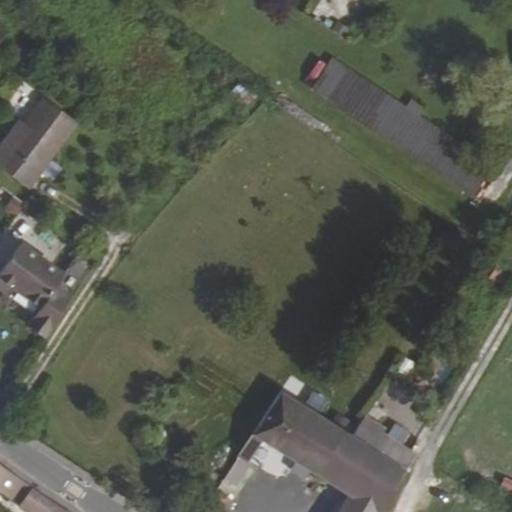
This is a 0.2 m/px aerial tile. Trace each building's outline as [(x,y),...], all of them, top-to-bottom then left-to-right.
[(390,110),(316,65),(297,94),(461,197),(480,167),(405,120),(410,112),(395,103),(390,110)] [(0,157),(28,180),(67,132),(32,103),(0,144),(0,157)] [(68,270),(27,238),(0,278),(0,293),(9,298),(12,293),(39,308),(24,329),(43,340),(74,293),(59,282),(68,270)] [(238,468),(251,445),(341,502),(334,511),(370,511),(393,473),(352,447),(272,398),(246,440),(213,489),(223,496),(240,469),(238,468)] [(365,426),(352,447),(393,473),(404,456),(372,436),(374,431),(365,426)] [(57,511),(40,499),(0,474),(0,501),(8,506),(13,501),(23,509),(21,511),(57,511)] [(207,501),(199,511),(223,511),(224,511),(207,501)]
